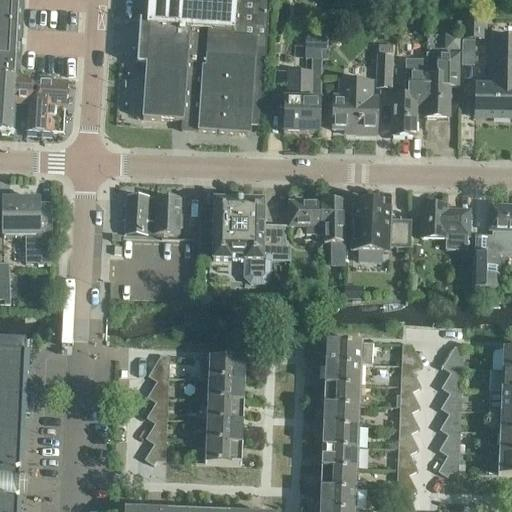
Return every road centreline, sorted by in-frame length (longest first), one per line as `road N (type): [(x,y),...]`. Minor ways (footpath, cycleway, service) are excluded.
road 1 (unclassified): [(511,180),(87,165)]
road 2 (unclassified): [(79,340),(87,165)]
road 3 (unclassified): [(79,340),(73,511)]
road 4 (residential): [(87,165),(97,0)]
